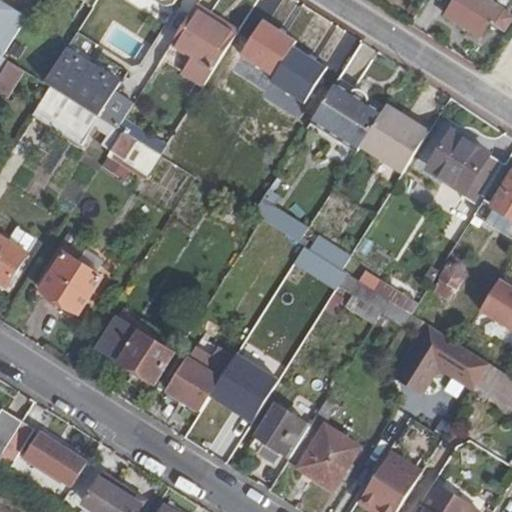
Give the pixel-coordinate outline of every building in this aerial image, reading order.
[(499,10),(482,0),(452,0),(442,15),(477,35),(487,19),(491,22),(499,10)] [(27,19),(0,2),(0,55),(3,58),(27,19)] [(182,71),(204,85),(236,35),(195,7),(172,44),(192,56),(182,71)] [(310,53),(268,27),(248,62),(288,88),(310,53)] [(64,50),(42,85),(99,120),(116,130),(132,105),(113,94),(119,84),(64,50)] [(0,96),(6,100),(24,72),(10,62),(0,77),(0,96)] [(310,122),(356,153),(358,149),(381,114),(364,103),(353,96),(334,84),(310,122)] [(257,100),(239,88),(228,102),(247,115),(257,100)] [(83,148),(99,120),(51,90),(34,117),(83,148)] [(357,93),(353,96),(364,103),(365,96),(357,93)] [(358,149),(401,176),(427,134),(385,107),(381,114),(358,149)] [(129,124),(123,134),(158,156),(165,146),(129,124)] [(463,193),(486,156),(451,133),(429,170),(463,193)] [(125,162),(136,143),(123,134),(111,153),(125,162)] [(145,148),(136,143),(125,162),(133,167),(145,148)] [(158,156),(145,148),(133,167),(148,176),(160,157),(158,156)] [(470,220),(511,247),(511,175),(511,174),(489,209),(480,204),(470,220)] [(390,196),(370,241),(403,255),(423,211),(390,196)] [(271,203),(262,199),(252,215),(260,220),(271,203)] [(17,227),(7,241),(24,253),(34,239),(17,227)] [(0,283),(6,288),(26,254),(24,253),(7,241),(0,236),(0,283)] [(318,238),(309,251),(341,271),(349,258),(318,238)] [(105,277),(67,253),(43,291),(82,315),(105,277)] [(398,290),(349,258),(341,271),(351,277),(391,302),(398,290)] [(315,296),(327,279),(307,264),(284,300),(297,308),(293,315),(305,324),(319,302),(315,296)] [(448,301),(464,274),(449,265),(432,291),(448,301)] [(353,310),(377,326),(384,314),(392,303),(391,302),(351,277),(342,290),(359,300),(353,310)] [(484,314),(511,326),(511,284),(499,279),(484,314)] [(384,314),(401,325),(410,314),(392,303),(384,314)] [(171,356),(119,320),(101,348),(154,384),(171,356)] [(420,343),(398,377),(424,394),(440,369),(457,344),(430,327),(420,343)] [(457,344),(440,369),(475,391),(477,388),(491,366),(457,344)] [(504,351),(494,367),(500,371),(511,356),(504,351)] [(171,393),(203,412),(223,381),(191,361),(171,393)] [(511,410),(511,409),(511,378),(504,374),(500,371),(494,367),(491,366),(477,388),(511,410)] [(260,436),(292,459),(311,429),(279,406),(260,436)] [(0,416),(0,464),(10,471),(36,431),(4,410),(0,416)] [(197,415),(193,441),(210,443),(213,417),(197,415)] [(336,493),(362,451),(328,427),(300,468),(336,493)] [(78,460),(43,436),(26,461),(50,477),(59,464),(70,472),(78,460)] [(389,458),(421,477),(424,472),(392,452),(389,458)] [(364,498),(385,511),(398,511),(421,477),(389,458),(364,498)] [(62,483),(70,472),(59,464),(50,477),(62,483)] [(102,477),(86,467),(72,488),(89,499),(90,497),(113,511),(137,511),(141,507),(100,479),(102,477)] [(470,511),(434,488),(420,510),(423,511),(470,511)] [(374,511),(385,511),(364,498),(361,503),(374,511)] [(162,511),(181,511),(168,503),(162,511)]
